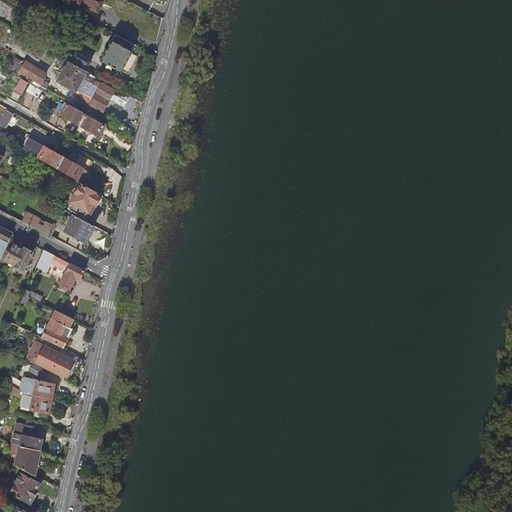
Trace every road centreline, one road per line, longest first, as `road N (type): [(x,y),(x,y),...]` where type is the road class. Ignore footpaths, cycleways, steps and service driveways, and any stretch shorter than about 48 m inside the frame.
road 1 (secondary): [(61,511),(114,277)]
road 2 (secondary): [(139,181),(178,0)]
road 3 (residential): [(139,181),(0,100)]
road 4 (residential): [(0,217),(114,277)]
